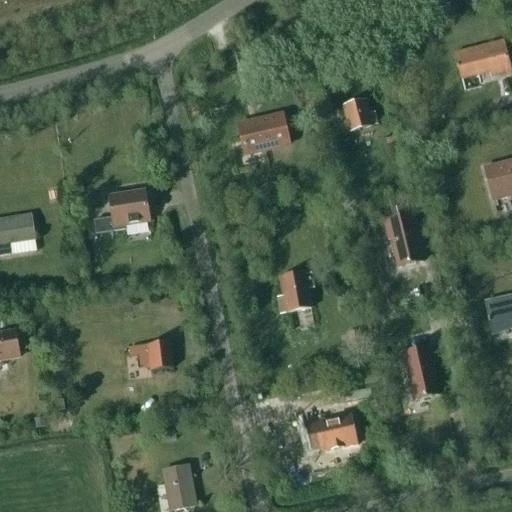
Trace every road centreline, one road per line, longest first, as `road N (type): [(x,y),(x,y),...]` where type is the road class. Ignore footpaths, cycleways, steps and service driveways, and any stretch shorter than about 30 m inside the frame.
road 1 (residential): [(260,511),(158,52)]
road 2 (unclassified): [(0,96),(158,52)]
road 3 (residential): [(511,477),(354,511)]
